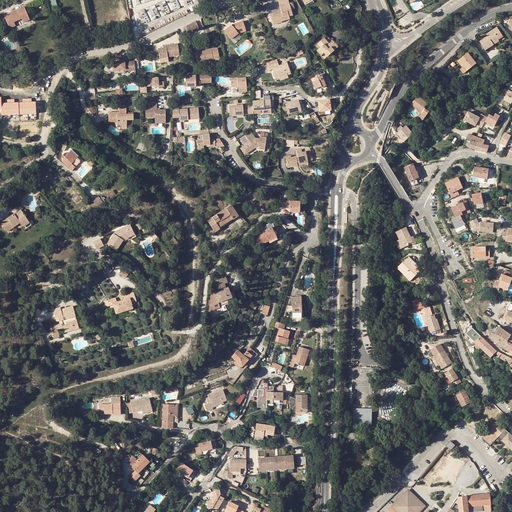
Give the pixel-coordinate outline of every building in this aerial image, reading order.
[(289,16),(292,15),(291,9),(289,3),(288,1),(279,4),(281,10),(270,14),(273,24),(281,22),(281,21),(280,17),(288,14),(289,16)] [(22,19),(23,22),(30,19),(24,7),(4,15),(9,28),(15,25),(14,22),(22,19)] [(246,31),(243,21),(234,24),(234,25),(232,26),(231,24),(224,30),(231,39),(238,33),(246,31)] [(493,43),(498,40),(501,37),(503,36),(497,27),(487,34),(488,36),(480,41),(486,50),(494,45),(493,43)] [(320,47),(319,48),(317,51),(321,55),(324,53),(327,56),(338,46),(332,40),(329,42),(324,37),(317,44),(320,47)] [(166,45),(166,47),(163,48),(158,49),(160,62),(169,61),(168,57),(179,55),(177,43),(166,45)] [(213,58),(219,57),(217,48),(198,52),(200,62),(213,60),(213,58)] [(333,56),(339,62),(343,57),(338,52),(333,56)] [(464,66),(468,70),(476,63),(467,53),(459,60),(464,66)] [(278,76),(279,77),(287,75),(286,73),(290,72),(287,63),(282,64),(282,66),(279,67),(279,65),(277,59),(268,62),(270,66),(267,66),(269,70),(272,69),(276,68),(277,71),(273,72),(275,77),(278,76)] [(135,71),(134,62),(127,62),(125,63),(124,61),(113,62),(113,67),(114,71),(125,70),(125,72),(135,71)] [(211,74),(200,75),(200,83),(211,82),(211,74)] [(323,74),(313,77),(314,81),(313,81),(315,88),(321,86),(322,87),(326,86),(322,78),(324,77),(323,74)] [(195,85),(195,86),(200,86),(200,83),(200,75),(186,76),(186,86),(193,86),(193,85),(195,85)] [(145,78),(146,86),(161,84),(162,86),(166,86),(166,81),(161,81),(160,76),(145,78)] [(230,78),(232,91),(240,91),(247,90),(246,76),(230,78)] [(2,114),(37,113),(37,100),(14,101),(14,99),(3,99),(3,95),(0,95),(0,108),(2,109),(2,114)] [(253,104),(253,110),(262,109),(262,112),(271,111),(270,99),(273,99),(273,95),(263,96),(263,100),(253,101),(253,104)] [(419,116),(421,118),(423,120),(431,110),(427,107),(428,104),(417,96),(411,105),(422,113),(419,116)] [(154,109),(157,108),(157,103),(154,103),(154,98),(146,98),(146,108),(145,108),(145,117),(155,117),(155,122),(160,122),(160,120),(165,120),(165,114),(163,114),(163,110),(157,110),(154,110),(154,109)] [(335,112),(334,99),(321,100),(322,113),(335,112)] [(288,113),(301,110),(305,109),(304,104),(300,105),(298,100),(285,104),(288,113)] [(237,115),(243,114),(254,113),(253,110),(253,104),(229,106),(229,115),(237,115)] [(116,112),(108,112),(108,121),(117,121),(117,125),(122,124),(127,124),(126,108),(119,108),(119,112),(119,114),(117,114),(116,112)] [(188,118),(199,117),(198,108),(172,110),(172,118),(179,117),(179,120),(188,120),(188,118)] [(468,112),(464,120),(481,128),(485,120),(479,117),(468,111),(468,112)] [(489,114),(485,121),(494,126),(499,116),(495,113),(493,117),(489,114)] [(403,128),(398,132),(398,133),(401,138),(400,139),(403,143),(413,134),(406,126),(403,128)] [(250,131),(240,138),(242,142),(253,134),(250,131)] [(500,143),(506,146),(511,136),(505,133),(500,143)] [(197,148),(203,148),(203,147),(203,145),(210,145),(210,146),(215,146),(214,145),(214,141),(213,139),(209,139),(208,134),(202,134),(202,140),(196,140),(197,148)] [(253,134),(242,142),(245,145),(241,148),(245,155),(257,146),(260,147),(259,149),(265,150),(267,138),(260,137),(260,139),(255,138),(253,134)] [(465,146),(475,149),(478,143),(476,142),(478,137),(469,134),(465,146)] [(485,140),(478,137),(476,142),(478,143),(475,149),(480,151),(486,152),(488,145),(484,145),(485,140)] [(310,156),(308,148),(301,149),(302,152),(306,151),(307,156),(310,156)] [(299,163),(308,161),(307,156),(306,151),(302,152),(301,149),(296,150),(297,156),(291,157),(291,156),(286,157),(288,167),(298,165),(297,162),(299,162),(299,163)] [(81,160),(70,150),(67,154),(65,152),(61,157),(63,159),(62,161),(72,170),(75,167),(81,160)] [(405,167),(412,186),(418,183),(417,180),(420,178),(417,171),(414,163),(405,167)] [(474,167),(473,176),(493,179),(493,175),(494,170),(474,167)] [(445,183),(452,198),(455,197),(460,195),(458,191),(457,192),(456,190),(458,190),(463,187),(459,179),(454,181),(453,179),(445,183)] [(106,194),(109,199),(116,194),(112,190),(106,194)] [(481,193),(472,195),(474,205),(483,203),(481,193)] [(93,200),(97,206),(103,202),(99,196),(93,200)] [(290,202),(283,201),(282,209),(289,210),(289,213),(300,214),(300,203),(290,202)] [(454,207),(452,208),(456,216),(451,218),(456,229),(466,224),(462,219),(461,215),(463,214),(463,215),(471,212),(466,201),(454,207)] [(232,217),(233,219),(238,216),(231,205),(207,220),(215,232),(220,228),(218,226),(232,217)] [(21,224),(28,219),(23,212),(16,216),(15,214),(14,213),(1,222),(7,231),(14,227),(13,225),(19,221),(20,222),(21,224)] [(218,226),(220,228),(233,219),(232,217),(218,226)] [(493,232),(494,223),(481,222),(481,223),(479,223),(477,219),(470,221),(474,230),(480,231),(493,232)] [(268,240),(269,241),(269,242),(277,238),(272,227),(274,226),(272,222),(266,225),(267,226),(261,229),(263,231),(255,235),(258,239),(255,241),(257,245),(260,244),(268,240)] [(134,233),(130,225),(125,227),(126,229),(124,230),(122,228),(116,232),(108,244),(116,249),(123,239),(122,238),(127,236),(128,237),(134,233)] [(396,232),(400,239),(399,240),(403,248),(409,245),(409,243),(412,242),(413,245),(416,243),(413,236),(411,237),(406,227),(396,232)] [(503,241),(511,241),(511,229),(508,229),(507,233),(504,233),(503,241)] [(94,241),(97,248),(104,244),(101,238),(94,241)] [(473,247),(473,256),(486,256),(486,258),(490,257),(490,250),(486,250),(486,247),(473,247)] [(409,257),(398,267),(405,273),(406,272),(413,279),(420,271),(417,268),(414,265),(416,264),(409,257)] [(405,273),(404,274),(410,281),(413,279),(406,272),(405,273)] [(501,279),(501,282),(499,286),(501,287),(508,290),(511,279),(511,277),(504,275),(502,274),(500,278),(500,279),(501,279)] [(217,286),(223,284),(227,282),(225,276),(215,281),(217,286)] [(225,289),(219,291),(215,293),(218,302),(232,297),(228,287),(225,289)] [(113,303),(114,304),(116,313),(133,308),(131,302),(136,301),(134,292),(124,295),(125,299),(118,301),(113,303)] [(301,317),(301,309),(301,297),(291,297),(291,305),(292,306),(292,308),(292,317),(301,317)] [(413,301),(415,309),(423,307),(420,299),(418,299),(413,301)] [(511,303),(510,303),(503,319),(506,320),(511,322),(511,320),(511,303)] [(264,305),(261,313),(267,314),(270,306),(264,305)] [(64,311),(62,311),(61,309),(61,307),(53,309),(57,321),(59,320),(62,320),(63,322),(60,323),(52,328),(52,331),(58,330),(63,328),(64,332),(79,328),(73,306),(63,308),(64,311)] [(425,316),(430,333),(432,332),(426,317),(428,316),(425,308),(424,306),(423,307),(424,308),(426,316),(425,316)] [(433,315),(430,306),(425,308),(428,316),(426,317),(432,332),(440,329),(437,319),(436,319),(434,314),(433,315)] [(279,327),(275,341),(284,344),(286,338),(288,338),(290,331),(283,329),(285,324),(276,321),(275,326),(279,327)] [(470,337),(475,342),(481,336),(473,328),(470,325),(468,328),(470,330),(466,334),(470,337)] [(502,337),(505,331),(496,325),(489,337),(498,343),(502,337)] [(508,333),(505,331),(502,337),(507,341),(511,335),(508,333)] [(481,347),(487,342),(481,336),(475,342),(481,347)] [(502,337),(498,343),(503,347),(504,348),(507,341),(502,337)] [(481,347),(484,350),(491,357),(497,351),(487,342),(481,347)] [(237,361),(242,366),(254,352),(249,347),(243,354),(241,353),(234,359),(237,361)] [(294,363),(304,366),(309,350),(300,347),(297,355),(296,358),(291,357),(288,366),(293,367),(294,365),(294,363)] [(234,359),(241,353),(237,349),(231,357),(234,359)] [(452,363),(444,350),(434,356),(440,365),(442,369),(452,363)] [(245,368),(257,354),(254,352),(242,366),(245,368)] [(436,368),(439,366),(433,357),(430,359),(436,368)] [(459,378),(453,368),(445,373),(443,374),(446,378),(449,376),(452,382),(459,378)] [(246,386),(236,401),(240,404),(251,389),(246,386)] [(267,390),(267,386),(264,386),(264,389),(258,389),(257,407),(267,407),(267,404),(267,400),(273,400),(282,400),(282,392),(273,392),(273,386),(269,386),(269,390),(267,390)] [(212,405),(223,401),(226,400),(223,390),(208,395),(208,397),(206,398),(207,400),(208,403),(206,403),(204,404),(206,411),(213,409),(212,407),(212,405)] [(463,407),(471,403),(466,391),(457,395),(463,407)] [(296,394),(295,400),(295,402),(289,402),(289,409),(293,412),(295,409),(306,410),(307,395),(296,394)] [(120,403),(120,396),(111,397),(111,403),(99,404),(99,411),(104,411),(104,414),(112,413),(112,414),(121,414),(120,403)] [(141,409),(142,410),(142,411),(152,409),(149,398),(130,402),(133,412),(137,411),(136,410),(141,409)] [(407,413),(411,414),(417,400),(412,398),(407,413)] [(173,418),(173,405),(163,404),(162,427),(167,428),(167,422),(172,422),(173,422),(173,418)] [(372,413),(353,413),(353,426),(372,426),(372,413)] [(499,436),(511,448),(511,435),(497,421),(484,434),(493,443),(499,436)] [(263,433),(267,433),(273,434),(274,426),(256,423),(254,435),(263,437),(263,435),(263,433)] [(493,443),(484,434),(482,437),(491,445),(493,443)] [(195,448),(197,455),(202,454),(201,452),(213,449),(212,448),(217,447),(215,440),(198,444),(199,448),(195,448)] [(447,445),(452,450),(457,444),(452,440),(447,445)] [(233,448),(227,456),(230,458),(236,449),(233,448)] [(149,461),(143,454),(131,466),(137,472),(142,468),(149,461)] [(293,467),(293,455),(282,456),(282,468),(287,468),(293,467)] [(279,468),(282,468),(282,456),(278,457),(278,463),(274,464),(273,457),(259,458),(260,470),(267,469),(274,469),(279,468)] [(305,457),(302,457),(298,457),(299,465),(302,464),(306,464),(305,457)] [(246,468),(246,459),(231,459),(230,461),(230,471),(233,471),(240,471),(240,468),(246,468)] [(418,511),(425,506),(408,489),(392,506),(397,511),(418,511)] [(213,506),(218,509),(224,498),(220,495),(220,493),(220,490),(212,492),(213,496),(210,500),(206,501),(209,508),(212,508),(213,506)] [(483,511),(491,511),(491,510),(492,510),(490,494),(458,497),(459,504),(459,511),(469,511),(469,507),(483,506),(483,511)] [(243,511),(244,511),(237,508),(239,505),(235,504),(229,501),(224,511),(243,511)]
